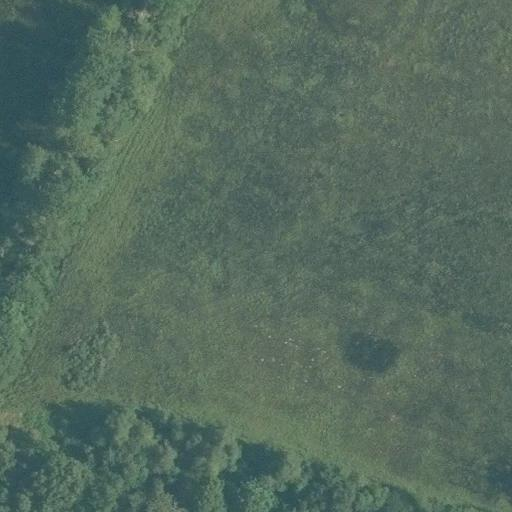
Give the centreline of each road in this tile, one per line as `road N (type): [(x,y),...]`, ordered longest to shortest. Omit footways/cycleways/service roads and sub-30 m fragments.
road 1 (track): [(0,294),(150,0)]
road 2 (track): [(188,511),(0,453)]
